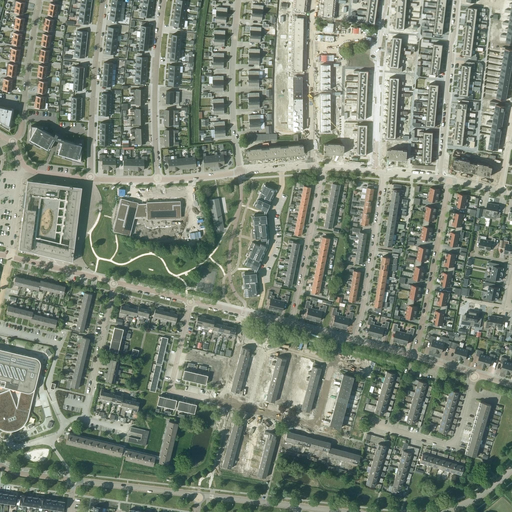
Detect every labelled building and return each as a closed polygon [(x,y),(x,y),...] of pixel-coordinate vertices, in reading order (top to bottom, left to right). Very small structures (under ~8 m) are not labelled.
[(143,3),(142,9),(152,11),(153,4),(143,3)] [(253,4),(252,12),(263,13),(263,5),(253,4)] [(176,6),(175,12),(186,14),(187,8),(176,6)] [(217,7),(216,15),(226,16),(227,8),(217,7)] [(142,9),(141,16),(151,18),(152,11),(142,9)] [(262,21),(263,13),(252,12),(251,20),(262,21)] [(110,13),(109,19),(120,21),(121,14),(110,13)] [(226,23),(226,16),(216,15),(215,22),(226,23)] [(79,16),(78,23),(88,24),(89,24),(90,18),(79,16)] [(357,16),(357,19),(363,20),(363,19),(365,20),(365,23),(371,24),(374,25),(375,21),(376,21),(377,18),(375,18),(366,17),(364,17),(363,17),(357,16)] [(174,19),(173,26),(184,27),(185,21),(185,20),(174,19)] [(503,22),(503,25),(509,26),(508,29),(508,30),(511,30),(511,24),(509,24),(509,23),(503,22)] [(324,26),(324,32),(333,33),(333,27),(334,24),(328,23),(327,26),(324,26)] [(250,26),(250,34),(261,35),(261,27),(250,26)] [(225,38),(225,30),(214,30),(214,38),(225,38)] [(260,43),(261,35),(250,34),(249,42),(260,43)] [(501,34),(501,37),(507,38),(506,42),(511,43),(511,36),(507,36),(507,35),(501,34)] [(224,46),(225,38),(214,38),(213,45),(224,46)] [(502,47),(502,50),(505,50),(504,54),(504,55),(511,56),(511,49),(505,48),(502,47)] [(249,49),(249,56),(259,57),(260,49),(249,49)] [(213,53),(213,61),(224,61),(224,53),(213,53)] [(501,53),(501,56),(504,57),(503,60),(503,61),(511,62),(511,56),(504,55),(504,54),(501,53)] [(259,64),(259,57),(249,56),(248,64),(259,64)] [(500,59),(500,62),(502,63),(502,66),(502,67),(511,69),(511,65),(511,62),(503,61),(503,60),(500,59)] [(223,69),(224,61),(213,61),(213,68),(223,69)] [(388,64),(388,67),(389,67),(391,67),(391,70),(390,70),(390,71),(402,72),(403,66),(399,65),(399,62),(390,61),(390,64),(388,64)] [(460,68),(460,71),(462,71),(471,72),(471,68),(474,69),(475,62),(467,61),(466,65),(462,65),(462,68),(460,68)] [(499,66),(499,69),(501,69),(501,72),(501,73),(510,75),(511,69),(502,67),(502,66),(499,66)] [(424,67),(424,69),(431,70),(430,74),(436,74),(440,75),(440,71),(442,71),(442,69),(440,69),(431,67),(424,67)] [(498,72),(498,75),(500,75),(500,79),(500,80),(509,81),(510,75),(501,73),(501,72),(498,72)] [(497,78),(496,81),(499,81),(499,85),(499,86),(508,87),(509,81),(500,80),(500,79),(497,78)] [(496,84),(495,87),(498,88),(498,91),(497,92),(507,94),(508,87),(499,86),(499,85),(496,84)] [(166,103),(179,103),(179,92),(166,91),(166,103)] [(495,91),(494,93),(497,94),(496,98),(506,100),(507,94),(497,92),(498,91),(495,91)] [(248,93),(248,101),(259,100),(259,93),(248,93)] [(223,98),(213,99),(213,107),(224,106),(223,98)] [(259,108),(259,100),(248,101),(249,108),(259,108)] [(491,101),(490,105),(496,106),(495,110),(495,111),(504,112),(506,106),(504,106),(504,103),(491,101)] [(0,121),(1,122),(0,122),(0,124),(9,130),(14,109),(0,106),(0,121)] [(224,114),(224,106),(213,107),(213,114),(224,114)] [(492,109),(492,112),(494,113),(494,116),(494,117),(503,119),(504,112),(495,111),(495,110),(492,109)] [(249,115),(249,123),(260,122),(260,115),(249,115)] [(491,116),(490,118),(493,119),(493,122),(493,123),(502,125),(503,119),(494,117),(494,116),(491,116)] [(224,121),(214,122),(214,130),(225,129),(224,121)] [(487,121),(486,124),(492,125),(492,129),(501,131),(502,125),(493,123),(493,122),(487,121)] [(261,130),(260,122),(249,123),(250,131),(261,130)] [(75,145),(59,140),(60,139),(58,138),(56,137),(58,134),(56,133),(53,137),(41,130),(43,127),(31,125),(31,129),(29,131),(30,132),(30,141),(40,147),(41,145),(49,150),(52,144),(57,146),(56,153),(65,155),(64,157),(81,162),(81,153),(82,150),(81,150),(81,142),(76,142),(75,145)] [(489,128),(488,131),(491,131),(490,136),(500,137),(501,131),(492,129),(489,128)] [(225,137),(225,129),(214,130),(215,137),(225,137)] [(499,143),(489,142),(488,148),(498,150),(499,143)] [(227,157),(226,151),(220,151),(220,155),(217,155),(217,152),(214,152),(214,155),(206,156),(206,153),(203,153),(204,167),(224,166),(224,157),(227,157)] [(168,163),(169,170),(171,170),(178,170),(178,169),(196,168),(195,158),(194,154),(192,154),(192,158),(188,158),(187,155),(185,155),(185,159),(177,159),(176,156),(173,156),(170,156),(164,157),(165,163),(168,163)] [(109,158),(108,158),(105,158),(106,155),(100,155),(99,161),(102,161),(102,169),(109,169),(109,158)] [(123,159),(123,170),(134,170),(141,170),(143,170),(144,162),(147,162),(147,156),(141,156),(141,160),(138,160),(138,156),(135,156),(135,160),(126,159),(126,156),(124,156),(123,159)] [(453,158),(451,168),(457,170),(459,159),(453,158)] [(459,159),(457,170),(464,171),(466,160),(459,159)] [(466,160),(464,171),(470,172),(473,162),(466,160)] [(475,162),(473,173),(479,174),(482,164),(475,162)] [(482,164),(479,174),(486,176),(488,165),(482,164)] [(488,165),(486,176),(492,177),(495,166),(488,165)] [(72,261),(81,190),(77,190),(78,186),(27,180),(19,248),(48,255),(58,256),(58,257),(66,258),(65,259),(72,261)] [(341,185),(342,182),(334,180),(333,183),(332,183),(331,189),(339,191),(340,184),(341,185)] [(302,192),(309,193),(311,187),(309,187),(310,183),(300,182),(300,184),(299,186),(303,187),(303,191),(302,192)] [(257,203),(256,206),(265,210),(274,190),(265,185),(264,188),(263,187),(256,203),(257,203)] [(361,223),(369,224),(374,188),(364,186),(363,191),(365,191),(361,223)] [(429,194),(439,196),(440,189),(431,188),(430,191),(429,191),(428,194),(429,194)] [(301,198),(308,199),(309,193),(302,192),(303,191),(299,190),(298,192),(302,193),(301,197),(301,198)] [(466,202),(468,202),(468,199),(467,199),(467,195),(458,193),(457,200),(466,202)] [(427,197),(427,200),(437,202),(439,196),(429,194),(429,198),(427,197)] [(300,204),(307,205),(308,199),(301,198),(301,197),(297,196),(297,198),(301,199),(300,203),(300,204)] [(122,199),(115,231),(122,232),(130,234),(130,235),(135,217),(147,217),(147,220),(148,220),(148,218),(180,217),(179,201),(180,201),(146,202),(146,204),(138,204),(138,203),(121,198),(121,199),(122,199)] [(219,231),(221,231),(221,229),(224,229),(218,199),(210,200),(215,230),(218,230),(219,231)] [(466,205),(466,202),(457,200),(456,206),(466,208),(467,205),(466,205)] [(299,210),(306,211),(307,205),(300,204),(300,203),(296,202),(296,204),(300,205),(299,209),(299,210)] [(484,209),(482,215),(485,216),(485,217),(491,219),(492,214),(493,204),(488,203),(487,210),(484,209)] [(493,204),(492,214),(497,215),(496,218),(500,218),(501,212),(498,212),(499,205),(493,204)] [(426,213),(435,214),(436,208),(426,206),(425,209),(426,209),(426,213)] [(298,216),(305,217),(306,211),(299,210),(299,209),(295,208),(295,210),(299,211),(298,215),(298,216)] [(435,214),(426,213),(424,212),(424,215),(425,215),(425,219),(423,218),(423,222),(429,224),(430,220),(434,221),(435,214)] [(453,218),(463,220),(463,217),(465,217),(465,214),(455,212),(453,218)] [(247,262),(246,264),(255,268),(261,255),(264,256),(268,247),(269,239),(268,229),(266,229),(264,214),(254,215),(254,218),(253,218),(254,230),(252,230),(252,238),(261,238),(261,240),(261,243),(260,243),(259,245),(252,242),(248,249),(251,250),(246,261),(247,262)] [(296,222),(303,223),(305,217),(298,216),(298,215),(294,214),(293,216),(297,217),(297,221),(296,222)] [(455,229),(462,231),(463,227),(461,226),(462,223),(463,223),(464,221),(463,220),(453,218),(452,225),(456,226),(455,229)] [(295,228),(302,229),(303,223),(296,222),(297,221),(293,220),(292,222),(296,223),(295,227),(295,228)] [(429,227),(429,224),(423,222),(422,226),(423,227),(422,230),(421,230),(421,232),(422,233),(431,234),(433,228),(429,227)] [(295,228),(295,227),(291,226),(291,228),(295,229),(294,234),(301,235),(302,229),(295,228)] [(353,231),(359,232),(355,261),(363,263),(367,232),(360,231),(361,228),(354,227),(353,231)] [(449,239),(459,240),(460,241),(461,238),(459,238),(460,234),(461,234),(462,231),(455,229),(455,233),(451,232),(449,239)] [(430,241),(431,234),(422,233),(421,236),(420,236),(419,239),(430,241)] [(484,250),(486,240),(481,239),(482,236),(478,235),(477,241),(480,242),(479,249),(484,250)] [(507,241),(508,238),(504,237),(504,240),(502,246),(506,247),(504,254),(510,255),(511,245),(509,244),(509,241),(507,241)] [(486,240),(484,250),(490,251),(491,244),(494,245),(496,239),(492,238),(492,241),(486,240)] [(291,247),(298,249),(300,243),(299,243),(299,240),(293,239),(293,241),(289,240),(288,242),(292,243),(291,247)] [(458,244),(459,240),(449,239),(448,245),(459,247),(459,244),(458,244)] [(290,254),(297,255),(298,249),(291,247),(287,246),(287,248),(291,249),(290,253),(290,254)] [(418,253),(427,255),(429,248),(418,246),(417,249),(419,249),(418,253)] [(289,260),(296,261),(297,255),(290,254),(290,253),(286,252),(286,254),(290,255),(289,259),(289,260)] [(447,252),(446,259),(455,260),(456,257),(457,257),(458,255),(447,252)] [(426,261),(427,255),(418,253),(417,253),(416,255),(418,256),(417,259),(416,259),(415,263),(422,264),(422,260),(426,261)] [(287,266),(295,267),(296,261),(289,260),(289,259),(285,258),(285,260),(288,261),(288,265),(287,266)] [(456,261),(455,260),(446,259),(444,265),(448,266),(448,270),(454,271),(455,267),(454,267),(454,263),(456,264),(456,261)] [(421,267),(422,264),(415,263),(414,267),(415,267),(415,270),(414,270),(413,273),(414,273),(424,275),(425,268),(421,267)] [(286,272),(293,273),(295,267),(287,266),(288,265),(284,264),(283,266),(284,266),(287,267),(287,271),(286,272)] [(504,268),(499,267),(493,266),(491,272),(503,274),(504,268)] [(285,278),(292,279),(293,273),(286,272),(287,271),(283,270),(282,272),(286,273),(285,277),(285,278)] [(353,270),(348,300),(356,301),(361,271),(353,270)] [(454,275),(454,271),(448,270),(447,273),(443,272),(442,279),(451,281),(452,281),(453,278),(452,278),(452,275),(454,275)] [(502,280),(503,274),(491,272),(490,278),(496,279),(502,280)] [(244,276),(243,276),(245,293),(246,293),(246,296),(257,295),(254,273),(244,274),(244,276)] [(422,281),(424,275),(414,273),(414,276),(412,276),(412,279),(422,281)] [(14,275),(13,284),(38,289),(38,288),(51,290),(51,291),(64,294),(66,285),(40,280),(40,281),(14,275)] [(285,278),(285,277),(281,276),(281,278),(285,279),(284,284),(291,285),(292,279),(285,278)] [(442,279),(441,285),(451,287),(452,284),(451,284),(451,281),(442,279)] [(411,288),(411,291),(420,293),(421,287),(411,285),(410,288),(411,288)] [(489,286),(487,292),(499,294),(500,288),(495,287),(489,286)] [(75,329),(84,330),(91,293),(83,291),(75,329)] [(275,311),(278,300),(274,299),(274,296),(272,295),(272,292),(269,291),(267,299),(270,299),(268,308),(275,310),(275,311)] [(410,294),(410,297),(408,297),(408,301),(414,302),(415,299),(419,300),(420,293),(411,291),(409,291),(409,294),(410,294)] [(440,291),(438,297),(448,299),(448,296),(450,296),(450,293),(440,291)] [(483,297),(483,300),(489,301),(489,299),(494,300),(497,300),(499,294),(487,292),(486,298),(483,297)] [(278,300),(275,311),(275,310),(282,312),(284,303),(287,303),(289,296),(286,295),(285,298),(282,298),(281,301),(278,300)] [(449,299),(448,299),(438,297),(437,304),(441,305),(440,308),(447,309),(448,305),(446,305),(447,302),(448,302),(449,299)] [(382,308),(387,309),(388,302),(383,301),(375,300),(374,306),(382,308)] [(312,320),(315,309),(311,308),(312,305),(309,305),(310,301),(307,301),(305,308),(308,309),(306,318),(312,320)] [(414,306),(414,302),(408,301),(407,305),(408,305),(407,309),(406,308),(406,311),(407,311),(416,313),(417,307),(414,306)] [(125,315),(127,305),(125,304),(125,306),(121,305),(119,316),(121,316),(122,314),(125,315)] [(30,321),(56,326),(57,318),(32,313),(33,310),(7,305),(5,313),(30,318),(30,321)] [(315,309),(312,320),(313,320),(319,321),(322,312),(325,313),(327,306),(323,305),(323,308),(320,307),(319,310),(315,309)] [(138,307),(136,307),(136,309),(133,308),(130,321),(132,321),(133,317),(136,318),(137,315),(138,307)] [(144,309),(141,321),(143,321),(144,317),(148,318),(150,308),(148,307),(147,309),(144,309)] [(159,318),(161,308),(159,308),(158,310),(155,309),(152,321),(154,322),(155,318),(159,318)] [(339,327),(342,316),(338,315),(339,312),(336,312),(337,308),(334,308),(332,315),(335,316),(333,325),(339,327)] [(446,313),(447,309),(440,308),(440,312),(436,311),(434,317),(444,319),(445,319),(446,316),(444,316),(445,313),(446,313)] [(170,321),(172,311),(170,310),(169,312),(166,312),(163,324),(163,326),(167,326),(167,324),(166,324),(167,320),(170,321)] [(405,315),(404,317),(415,319),(416,313),(407,311),(406,315),(405,315)] [(463,317),(462,323),(465,324),(471,325),(471,322),(473,312),(468,311),(466,317),(463,317)] [(342,316),(339,327),(340,327),(346,328),(349,319),(352,320),(354,313),(350,312),(349,315),(347,314),(346,317),(342,316)] [(471,322),(471,325),(476,326),(479,326),(480,320),(477,320),(479,313),(473,312),(471,322)] [(495,326),(497,316),(491,315),(490,322),(487,321),(486,328),(489,328),(490,325),(495,326)] [(202,326),(204,316),(202,316),(201,318),(198,317),(195,327),(198,328),(198,326),(202,326)] [(497,316),(495,326),(498,327),(497,330),(503,331),(504,325),(501,324),(502,317),(497,316)] [(375,336),(378,326),(374,325),(375,322),(372,321),(373,318),(369,317),(367,324),(370,325),(368,334),(375,336)] [(434,317),(433,324),(444,326),(444,323),(443,323),(444,319),(434,317)] [(215,321),(215,319),(213,318),(213,320),(209,320),(206,332),(209,332),(210,328),(213,329),(215,321)] [(378,326),(375,336),(382,338),(384,329),(387,330),(389,322),(386,321),(385,325),(382,324),(382,327),(378,326)] [(223,334),(226,324),(224,323),(223,325),(220,325),(217,337),(219,337),(220,333),(223,334)] [(400,343),(403,332),(399,331),(400,328),(397,327),(398,324),(395,323),(393,331),(396,331),(393,341),(400,343)] [(231,327),(228,339),(230,340),(231,336),(235,336),(237,326),(235,326),(234,328),(231,327)] [(114,327),(113,333),(122,335),(123,329),(114,327)] [(403,332),(400,343),(407,344),(410,335),(413,336),(415,328),(411,328),(410,331),(408,330),(407,333),(403,332)] [(436,351),(439,341),(436,340),(437,337),(431,335),(430,341),(432,342),(430,350),(436,351)] [(70,386),(79,388),(89,338),(81,336),(70,386)] [(439,341),(436,351),(442,353),(444,346),(450,347),(452,341),(449,341),(449,338),(441,336),(439,341)] [(162,337),(160,346),(166,347),(167,344),(170,345),(170,343),(167,343),(168,338),(162,337)] [(119,346),(121,341),(112,338),(110,344),(119,346)] [(459,359),(463,348),(460,347),(460,344),(455,342),(453,348),(456,349),(453,357),(459,359)] [(118,352),(119,346),(110,344),(109,350),(118,352)] [(165,351),(166,347),(160,346),(158,354),(164,356),(165,353),(168,353),(168,352),(165,351)] [(463,348),(459,359),(465,360),(468,353),(471,354),(472,348),(467,346),(466,349),(463,348)] [(253,357),(254,354),(250,353),(251,350),(242,347),(240,354),(249,356),(253,357)] [(0,428),(1,429),(2,430),(4,430),(5,431),(6,431),(8,431),(9,431),(10,431),(12,431),(13,431),(14,431),(16,430),(17,430),(18,429),(19,429),(20,428),(21,427),(22,427),(23,426),(24,425),(25,424),(26,423),(26,422),(27,420),(27,419),(28,418),(28,417),(29,415),(30,412),(35,387),(38,374),(39,371),(40,368),(40,365),(41,365),(41,364),(41,363),(40,362),(40,361),(40,360),(39,360),(39,359),(38,358),(37,358),(36,357),(35,357),(0,348),(0,428)] [(260,358),(256,357),(256,361),(262,362),(264,350),(261,349),(260,358)] [(483,366),(486,355),(483,354),(484,351),(478,350),(477,355),(480,356),(477,364),(483,366)] [(486,355),(483,366),(489,368),(491,360),(494,361),(496,355),(490,353),(489,356),(486,355)] [(163,360),(164,356),(158,354),(156,363),(162,365),(163,362),(166,362),(166,361),(163,360)] [(247,362),(249,356),(240,354),(239,360),(247,362)] [(285,365),(286,359),(274,356),(274,358),(277,359),(276,363),(285,365)] [(507,373),(510,362),(507,361),(508,358),(502,357),(500,363),(503,363),(501,371),(507,373)] [(246,368),(247,362),(239,360),(237,366),(246,368)] [(283,371),(285,365),(276,363),(272,362),(272,365),(275,365),(274,369),(283,371)] [(117,369),(117,366),(107,364),(107,366),(109,366),(108,370),(120,372),(121,370),(117,369)] [(156,364),(154,373),(160,374),(160,371),(163,372),(164,371),(161,370),(162,366),(156,364)] [(244,374),(246,368),(237,366),(235,372),(244,374)] [(311,372),(320,375),(321,368),(313,366),(311,372)] [(281,377),(283,371),(274,369),(272,375),(281,377)] [(188,380),(190,371),(184,370),(182,379),(188,380)] [(194,381),(196,372),(190,371),(188,380),(194,381)] [(385,377),(393,380),(395,374),(387,371),(385,377)] [(242,380),(244,374),(235,372),(234,378),(242,380)] [(318,381),(319,376),(320,375),(311,372),(308,372),(308,374),(310,375),(309,379),(318,381)] [(159,379),(160,374),(154,373),(152,382),(158,383),(158,380),(161,381),(162,380),(159,379)] [(208,375),(202,374),(200,383),(206,384),(208,375)] [(114,380),(115,377),(104,375),(104,377),(106,377),(105,381),(118,383),(118,381),(114,380)] [(280,384),(281,377),(272,375),(271,381),(280,384)] [(391,385),(393,380),(385,377),(383,383),(391,385)] [(241,386),(242,380),(234,378),(232,384),(241,386)] [(316,387),(318,381),(309,379),(307,378),(306,380),(309,381),(308,385),(316,387)] [(416,386),(425,389),(427,383),(418,380),(416,386)] [(278,390),(280,384),(271,381),(269,387),(278,390)] [(157,388),(158,383),(152,382),(150,391),(156,392),(156,389),(159,390),(159,388),(157,388)] [(390,391),(391,385),(383,383),(381,389),(390,391)] [(239,392),(241,386),(232,384),(230,390),(239,392)] [(315,393),(316,387),(308,385),(306,391),(315,393)] [(423,395),(425,389),(416,386),(415,392),(423,395)] [(276,396),(278,390),(269,387),(268,393),(276,396)] [(388,397),(390,391),(381,389),(380,395),(388,397)] [(448,395),(457,398),(458,392),(450,390),(448,395)] [(110,402),(112,391),(110,391),(109,393),(106,392),(104,403),(106,403),(107,401),(110,402)] [(313,399),(315,393),(306,391),(304,397),(313,399)] [(421,401),(423,395),(415,392),(413,398),(421,401)] [(123,396),(124,394),(121,393),(121,396),(117,395),(115,405),(117,406),(118,404),(121,404),(123,396)] [(275,402),(276,396),(268,393),(266,400),(275,402)] [(386,403),(388,397),(380,395),(378,401),(386,403)] [(447,401),(455,404),(457,398),(448,395),(447,401)] [(311,405),(313,399),(304,397),(303,403),(311,405)] [(132,409),(134,399),(132,398),(131,401),(128,400),(126,410),(128,411),(129,408),(132,409)] [(420,406),(421,401),(413,398),(411,404),(420,406)] [(183,410),(185,401),(179,400),(177,409),(183,410)] [(384,409),(386,403),(378,401),(376,406),(384,409)] [(445,407),(453,410),(455,404),(447,401),(445,407)] [(310,412),(311,405),(303,403),(301,409),(310,412)] [(418,412),(420,406),(411,404),(410,410),(418,412)] [(383,415),(384,409),(376,406),(374,412),(383,415)] [(443,413),(452,416),(453,410),(445,407),(443,413)] [(416,418),(418,412),(410,410),(408,416),(416,418)] [(441,419),(450,422),(452,416),(443,413),(441,419)] [(414,424),(416,418),(408,416),(406,422),(414,424)] [(440,425),(448,428),(450,422),(441,419),(440,425)] [(166,420),(159,462),(170,464),(177,422),(166,420)] [(234,422),(232,428),(241,431),(244,431),(245,425),(234,422)] [(446,433),(448,428),(440,425),(438,431),(446,433)] [(142,433),(141,438),(129,436),(128,441),(146,445),(149,430),(131,426),(130,431),(142,433)] [(232,428),(230,434),(239,437),(244,438),(244,435),(240,434),(241,431),(232,428)] [(288,430),(285,442),(288,443),(288,440),(292,441),(295,432),(288,430)] [(276,441),(278,434),(273,433),(271,432),(269,432),(265,431),(264,434),(268,435),(267,438),(276,441)] [(85,437),(91,451),(92,453),(93,455),(94,456),(95,457),(97,458),(98,459),(100,460),(146,467),(147,456),(103,449),(103,448),(102,448),(102,447),(95,433),(94,432),(93,432),(86,435),(85,436),(85,437)] [(292,441),(291,444),(294,444),(294,442),(298,443),(301,434),(295,432),(292,441)] [(230,434),(229,440),(238,443),(239,437),(230,434)] [(298,443),(297,445),(300,446),(301,444),(304,445),(307,435),(301,434),(298,443)] [(304,445),(303,448),(305,449),(307,445),(310,446),(313,437),(307,435),(304,445)] [(310,446),(309,450),(311,451),(313,447),(316,448),(319,439),(313,437),(310,446)] [(274,447),(276,441),(267,438),(266,444),(274,447)] [(316,448),(315,452),(317,452),(319,448),(322,449),(325,440),(319,439),(316,448)] [(229,440),(227,446),(236,449),(240,450),(241,447),(237,446),(238,443),(229,440)] [(325,440),(322,449),(328,451),(331,442),(325,440)] [(331,442),(328,451),(334,453),(337,443),(331,442)] [(334,453),(334,454),(339,456),(343,445),(337,443),(334,453)] [(381,444),(378,443),(376,449),(385,451),(386,445),(384,445),(381,444)] [(273,453),(274,447),(266,444),(264,450),(273,453)] [(339,456),(338,459),(341,460),(342,456),(346,457),(349,447),(343,445),(339,456)] [(227,446),(226,452),(235,455),(236,449),(227,446)] [(346,457),(344,461),(347,462),(348,458),(351,459),(355,448),(349,447),(346,457)] [(383,457),(385,452),(385,451),(376,449),(375,455),(383,457)] [(271,459),(273,453),(264,450),(263,457),(271,459)] [(409,452),(406,451),(403,450),(401,456),(410,459),(411,453),(409,452)] [(226,452),(224,458),(233,460),(237,461),(238,459),(234,458),(235,455),(226,452)] [(310,459),(317,461),(318,458),(314,457),(315,454),(311,453),(310,459)] [(426,464),(428,456),(423,454),(420,463),(426,464)] [(381,463),(383,457),(375,455),(373,461),(381,463)] [(408,464),(410,459),(401,456),(400,462),(408,464)] [(428,456),(426,464),(432,466),(434,458),(428,456)] [(270,465),(271,459),(263,457),(261,463),(270,465)] [(224,458),(223,464),(232,466),(233,460),(224,458)] [(434,458),(432,466),(438,468),(440,459),(434,458)] [(440,459),(438,468),(444,469),(446,461),(440,459)] [(371,466),(380,469),(381,463),(373,461),(371,466)] [(446,461),(444,469),(449,471),(452,463),(446,461)] [(406,470),(408,464),(400,462),(398,468),(406,470)] [(268,471),(270,465),(261,463),(259,469),(268,471)] [(452,463),(449,471),(455,473),(458,465),(452,463)] [(458,465),(455,473),(461,475),(464,466),(458,465)] [(378,475),(380,469),(371,466),(369,472),(378,475)] [(405,476),(406,470),(398,468),(396,474),(405,476)] [(266,477),(268,471),(259,469),(258,475),(266,477)] [(376,481),(378,475),(369,472),(368,478),(376,481)] [(403,482),(405,476),(396,474),(394,480),(403,482)] [(374,487),(376,481),(368,478),(366,484),(374,487)] [(401,488),(403,482),(394,480),(393,485),(401,488)] [(399,494),(401,488),(393,485),(391,491),(399,494)] [(3,493),(1,507),(2,507),(2,503),(5,503),(5,507),(7,508),(8,504),(10,494),(3,493)] [(10,494),(8,504),(12,504),(11,508),(14,509),(16,509),(16,504),(15,504),(16,495),(10,494)] [(21,496),(19,505),(24,505),(23,509),(26,509),(26,506),(28,496),(21,496)]
